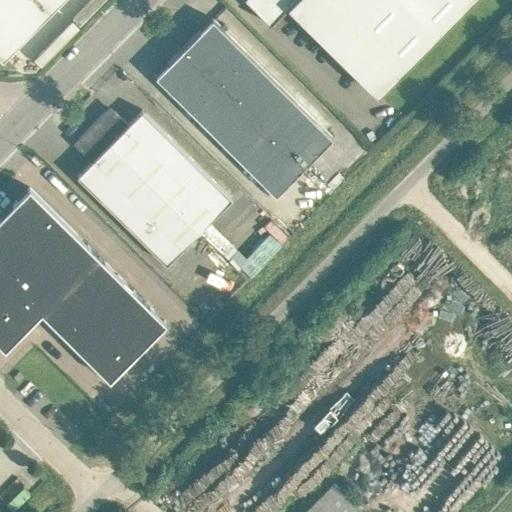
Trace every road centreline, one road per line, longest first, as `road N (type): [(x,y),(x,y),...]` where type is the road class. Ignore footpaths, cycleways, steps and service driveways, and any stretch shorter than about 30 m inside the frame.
road 1 (unclassified): [(98,497),(511,88)]
road 2 (unclassified): [(142,0),(13,130)]
road 3 (unclassified): [(98,497),(0,397)]
